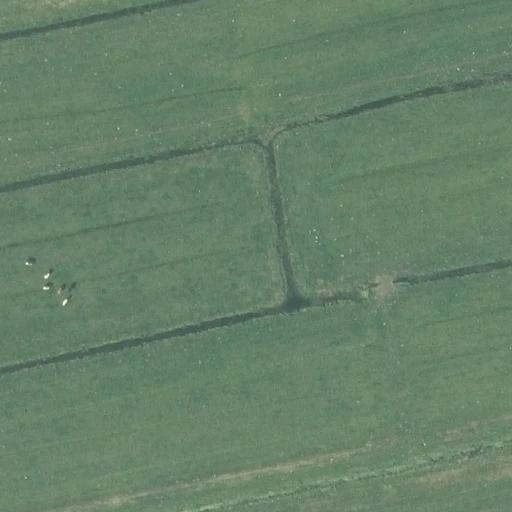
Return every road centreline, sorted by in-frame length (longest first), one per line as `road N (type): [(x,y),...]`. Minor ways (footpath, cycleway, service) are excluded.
road 1 (track): [(75,511),(511,417)]
road 2 (track): [(414,439),(383,285)]
